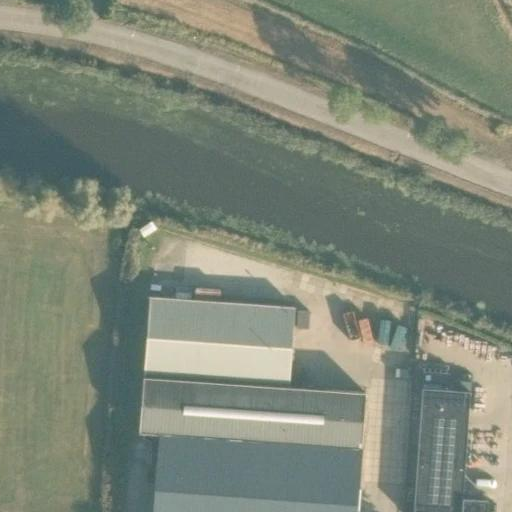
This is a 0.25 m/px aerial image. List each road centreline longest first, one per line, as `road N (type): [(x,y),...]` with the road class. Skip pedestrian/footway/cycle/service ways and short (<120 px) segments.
road 1 (tertiary): [(511,187),(141,44),(0,19)]
road 2 (unknown): [(382,511),(378,385),(361,358),(330,336)]
